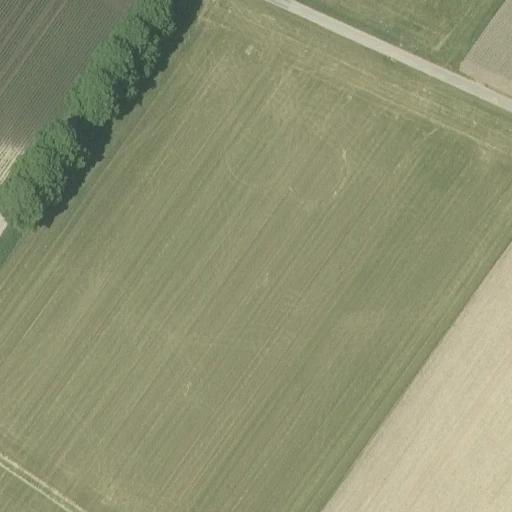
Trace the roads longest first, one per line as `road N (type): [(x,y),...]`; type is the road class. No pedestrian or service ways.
road 1 (track): [(0,228),(158,0)]
road 2 (track): [(511,107),(273,0)]
